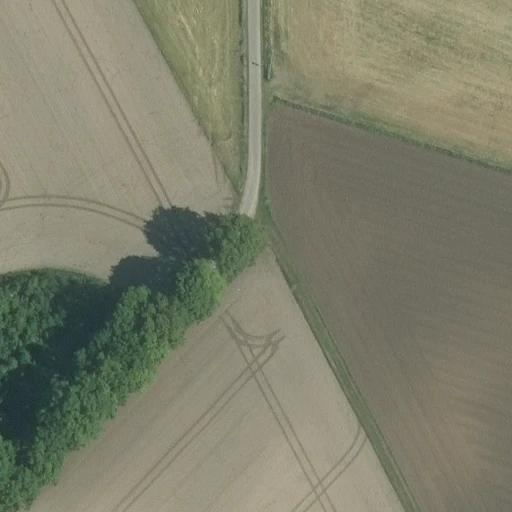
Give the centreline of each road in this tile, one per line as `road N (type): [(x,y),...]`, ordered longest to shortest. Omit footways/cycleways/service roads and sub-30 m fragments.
road 1 (unclassified): [(252,0),(247,222),(0,493)]
road 2 (track): [(253,210),(409,511)]
